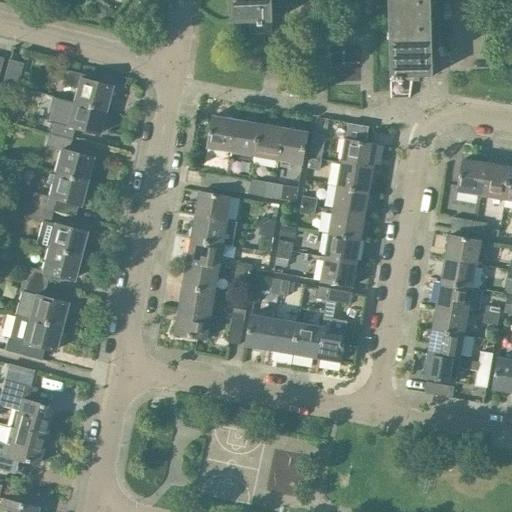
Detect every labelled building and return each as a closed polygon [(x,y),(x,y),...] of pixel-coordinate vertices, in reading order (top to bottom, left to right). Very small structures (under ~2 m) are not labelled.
[(273,21),(272,0),(230,0),(231,22),(250,22),(251,34),(271,34),(271,21),(273,21)] [(431,16),(430,0),(388,0),(389,18),(431,16)] [(432,46),(431,16),(389,18),(390,47),(432,46)] [(433,75),(432,46),(390,47),(391,75),(390,75),(391,98),(410,97),(412,81),(419,81),(419,76),(433,75)] [(22,63),(8,60),(2,84),(16,87),(22,63)] [(92,77),(84,75),(64,70),(60,83),(76,88),(72,102),(104,110),(111,87),(91,82),(92,77)] [(98,135),(104,110),(72,102),(66,125),(51,121),(47,134),(71,140),(74,128),(98,135)] [(231,152),(237,120),(213,116),(208,147),(231,152)] [(255,156),(261,124),(237,120),(231,152),(255,156)] [(279,160),(284,128),(261,124),(255,156),(279,160)] [(302,164),(308,132),(284,128),(279,160),(302,164)] [(347,139),(344,154),(323,150),(325,135),(313,133),(309,157),(321,159),(342,163),(373,168),(377,144),(347,139)] [(68,151),(71,140),(47,134),(44,145),(59,149),(53,173),(85,182),(92,158),(68,151)] [(319,169),(321,159),(309,157),(308,167),(319,169)] [(481,195),(487,163),(463,159),(458,191),(481,195)] [(369,193),(373,168),(342,163),(337,188),(369,193)] [(504,199),(510,167),(487,163),(481,195),(504,199)] [(79,206),(85,182),(53,173),(46,196),(32,193),(29,205),(52,211),(55,199),(79,206)] [(224,189),(227,177),(203,173),(201,185),(224,189)] [(237,179),(227,177),(224,189),(235,191),(237,179)] [(272,198),(274,186),(265,185),(263,197),(272,198)] [(282,188),(274,186),(272,198),(280,200),(282,188)] [(365,215),(369,193),(337,188),(334,209),(365,215)] [(227,221),(231,197),(200,192),(196,216),(227,221)] [(314,198),(303,196),(301,204),(313,206),(314,198)] [(311,215),(313,206),(301,204),(300,213),(311,215)] [(48,224),(52,211),(29,205),(26,217),(48,224)] [(361,240),(365,215),(334,209),(329,234),(361,240)] [(233,247),(237,223),(227,221),(196,216),(192,239),(223,245),(233,247)] [(475,233),(477,221),(453,217),(451,229),(475,233)] [(275,229),(277,221),(265,218),(263,227),(275,229)] [(487,223),(477,221),(475,233),(485,235),(487,223)] [(85,233),(53,224),(46,248),(79,256),(85,233)] [(274,237),(275,229),(263,227),(262,235),(274,237)] [(356,264),(361,240),(329,234),(325,258),(356,264)] [(477,264),(481,241),(450,235),(446,258),(477,264)] [(219,269),(223,245),(192,239),(187,264),(219,269)] [(291,242),(279,240),(277,248),(289,250),(291,242)] [(73,280),(79,256),(46,248),(40,271),(26,267),(22,279),(46,286),(49,274),(73,280)] [(288,259),(289,250),(277,248),(276,257),(288,259)] [(352,286),(356,264),(325,258),(321,281),(352,286)] [(473,288),(477,264),(446,258),(441,282),(473,288)] [(241,263),(239,271),(251,273),(253,265),(241,263)] [(215,292),(219,269),(187,264),(183,286),(215,292)] [(250,282),(251,273),(239,271),(238,280),(250,282)] [(279,291),(281,280),(273,278),(271,290),(279,291)] [(60,328),(66,303),(42,297),(46,286),(22,279),(19,291),(21,292),(14,316),(27,319),(60,328)] [(288,293),(290,281),(281,280),(279,291),(288,293)] [(468,312),(473,288),(441,282),(437,306),(468,312)] [(211,316),(215,292),(183,286),(179,310),(211,316)] [(328,301),(330,289),(318,287),(316,298),(328,301)] [(350,305),(352,293),(330,289),(328,301),(350,305)] [(464,336),(468,312),(437,306),(433,330),(464,336)] [(498,317),(499,312),(500,308),(488,306),(486,315),(498,317)] [(244,322),(245,310),(233,308),(232,320),(244,322)] [(207,339),(211,316),(179,310),(175,333),(207,339)] [(270,350),(276,318),(251,314),(246,346),(270,350)] [(497,325),(498,317),(486,315),(485,323),(497,325)] [(294,354),(299,322),(276,318),(270,350),(294,354)] [(318,358),(341,362),(348,322),(325,318),(323,327),(318,358)] [(54,351),(60,328),(27,319),(21,342),(7,338),(4,351),(27,357),(30,345),(54,351)] [(240,345),(244,322),(232,320),(228,343),(240,345)] [(318,358),(323,327),(299,322),(294,354),(318,358)] [(460,359),(464,336),(433,330),(428,353),(460,359)] [(490,365),(492,354),(480,352),(479,363),(490,365)] [(477,371),(479,363),(459,359),(460,359),(428,353),(424,377),(455,382),(458,368),(477,371)] [(511,391),(511,359),(499,357),(493,388),(511,391)] [(487,388),(490,365),(479,363),(477,371),(475,386),(487,388)] [(26,401),(30,387),(4,380),(0,393),(0,404),(17,410),(13,427),(45,435),(52,407),(26,401)] [(37,465),(45,435),(13,427),(8,444),(0,442),(0,469),(7,471),(11,457),(37,465)] [(36,511),(38,507),(2,498),(0,503),(0,511),(36,511)]
